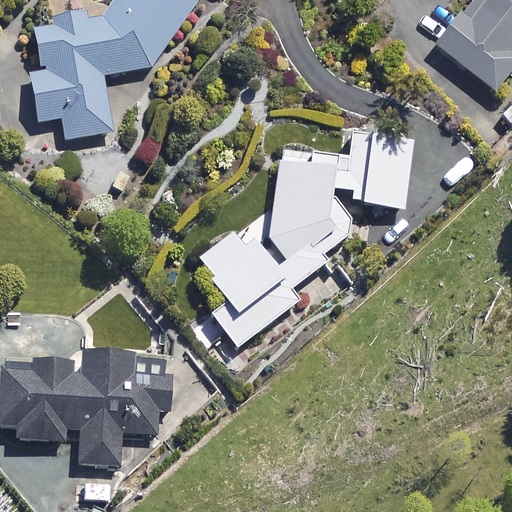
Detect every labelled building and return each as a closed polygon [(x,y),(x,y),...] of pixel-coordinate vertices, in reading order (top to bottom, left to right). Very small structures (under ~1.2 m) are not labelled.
[(83,17),(51,22),(52,28),(32,32),(39,77),(27,78),(36,127),(61,123),(65,145),(111,137),(101,80),(150,70),(198,0),(117,0),(104,19),(84,23),(83,17)] [(511,0),(469,0),(431,52),(499,102),(511,84),(511,0)] [(289,293),(326,265),(321,258),(347,239),(327,213),(329,195),(349,197),(348,206),(357,207),(357,212),(401,217),(410,143),(348,136),(345,163),(284,156),(282,168),(277,168),(268,242),(276,252),(265,261),(242,230),(198,263),(211,281),(205,285),(223,308),(208,319),(234,353),(298,305),(289,293)] [(37,315),(10,316),(11,334),(38,333),(37,315)] [(63,435),(77,435),(77,469),(118,468),(118,439),(155,439),(155,418),(169,417),(168,380),(160,380),(160,366),(132,367),(132,360),(78,361),(78,370),(0,371),(0,431),(13,431),(13,446),(63,445),(63,435)]
